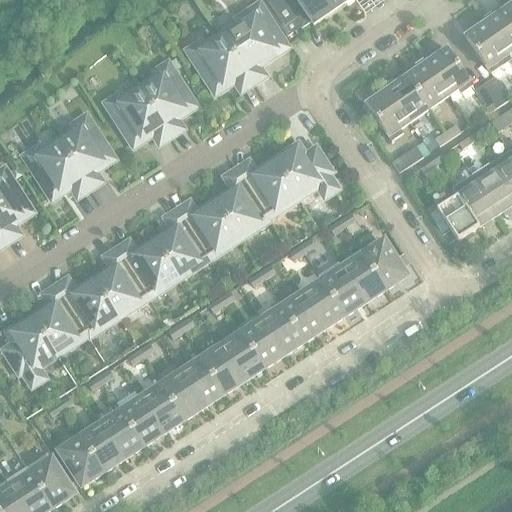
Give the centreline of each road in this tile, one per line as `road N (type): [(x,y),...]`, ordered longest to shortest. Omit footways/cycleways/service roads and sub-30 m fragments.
road 1 (residential): [(113,511),(448,295)]
road 2 (residential): [(0,290),(321,92)]
road 3 (secondary): [(511,356),(272,511)]
road 4 (residential): [(448,295),(321,92)]
road 5 (residential): [(321,92),(329,69),(428,0)]
